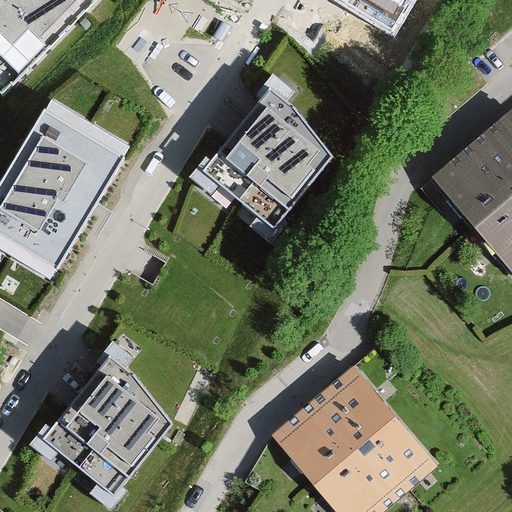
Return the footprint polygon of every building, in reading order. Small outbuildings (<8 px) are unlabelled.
[(0,0),(0,91),(89,0),(0,0)] [(341,0),(391,29),(407,0),(341,0)] [(348,137),(277,79),(204,168),(276,226),(348,137)] [(51,100),(0,188),(0,246),(55,278),(131,146),(51,100)] [(511,114),(437,178),(511,266),(511,114)] [(115,352),(49,434),(120,491),(186,409),(115,352)] [(389,511),(440,469),(354,368),(274,436),(338,511),(389,511)]
